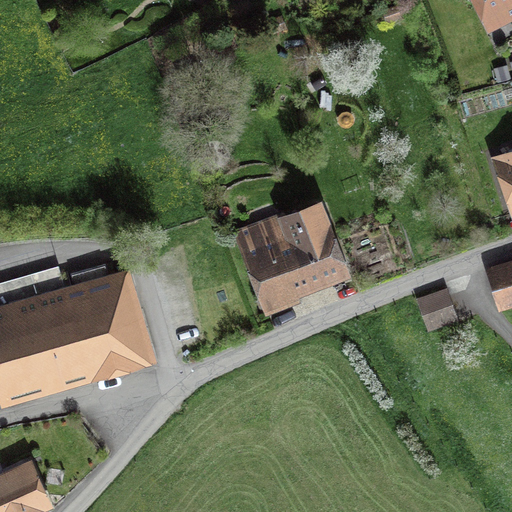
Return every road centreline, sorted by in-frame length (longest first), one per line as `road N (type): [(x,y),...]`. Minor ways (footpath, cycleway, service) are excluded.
road 1 (residential): [(185,387),(304,328),(511,246)]
road 2 (unclassified): [(185,387),(71,511)]
